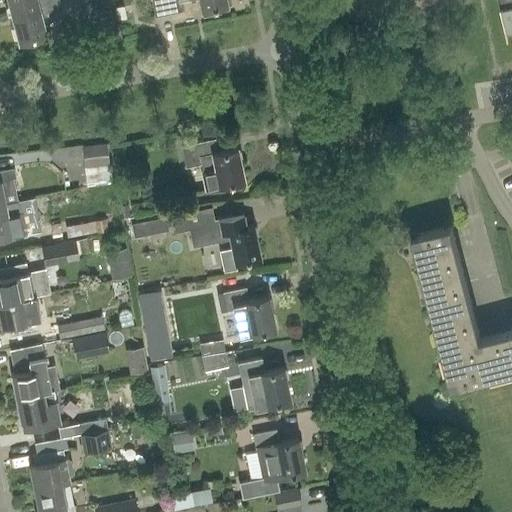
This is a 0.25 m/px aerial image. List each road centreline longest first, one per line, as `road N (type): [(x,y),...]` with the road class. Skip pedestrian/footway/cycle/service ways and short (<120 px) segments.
road 1 (residential): [(361,511),(306,149)]
road 2 (residential): [(0,99),(286,49)]
road 3 (residential): [(511,113),(306,149)]
